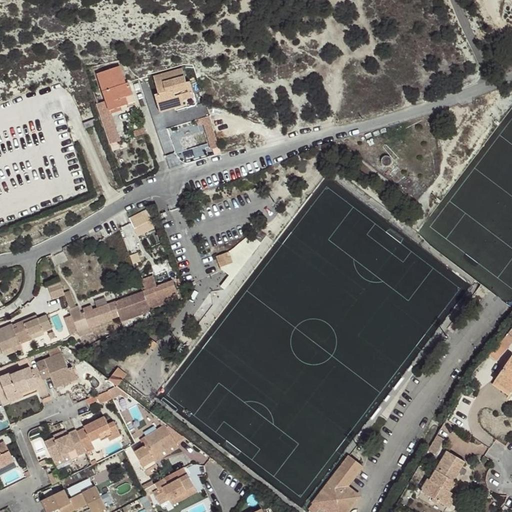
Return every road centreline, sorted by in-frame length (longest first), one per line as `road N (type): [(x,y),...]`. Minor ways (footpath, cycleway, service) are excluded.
road 1 (residential): [(0,260),(167,185),(456,100),(511,74)]
road 2 (residential): [(19,491),(40,480),(22,430),(68,409)]
